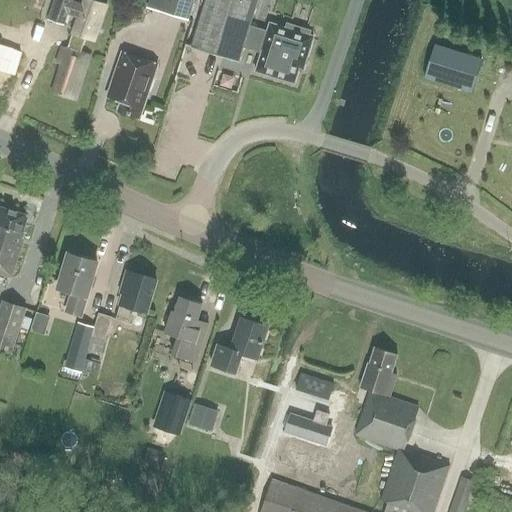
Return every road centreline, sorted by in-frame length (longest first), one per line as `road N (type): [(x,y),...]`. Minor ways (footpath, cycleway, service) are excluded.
road 1 (tertiary): [(511,347),(187,229)]
road 2 (unclassified): [(511,237),(417,173),(308,137)]
road 3 (tertiary): [(187,229),(0,139)]
road 4 (unclassified): [(187,229),(215,163),(238,140),(270,131),(308,137)]
road 5 (unclassified): [(308,137),(354,0)]
